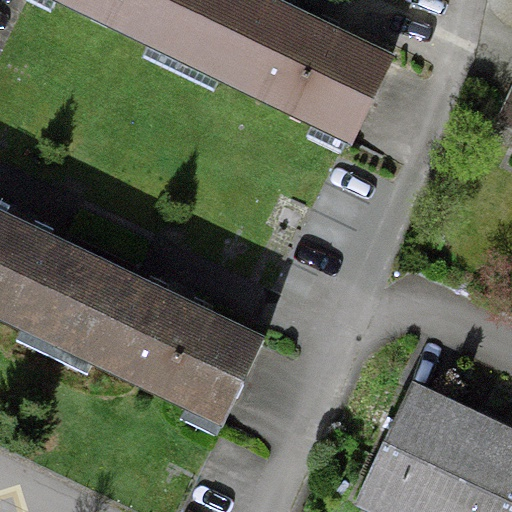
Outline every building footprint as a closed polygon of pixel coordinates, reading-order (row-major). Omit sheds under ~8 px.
[(51,0),(187,64),(217,0),(51,0)] [(307,0),(217,0),(187,64),(349,140),(396,41),(307,0)] [(271,335),(0,201),(0,315),(225,427),(271,335)] [(383,511),(430,511),(472,421),(404,390),(355,499),(383,511)] [(511,438),(472,421),(430,511),(506,511),(511,499),(511,438)]
